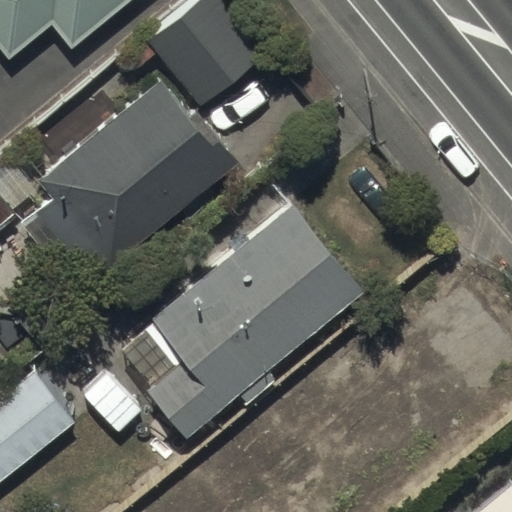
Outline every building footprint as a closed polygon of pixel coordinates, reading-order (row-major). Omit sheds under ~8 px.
[(0,0),(0,35),(4,41),(49,5),(67,27),(99,0),(0,0)] [(168,0),(141,23),(194,86),(258,32),(231,0),(168,0)] [(287,179),(146,294),(152,302),(118,330),(147,364),(142,368),(181,415),(231,374),(242,387),(272,362),(261,349),(361,268),(287,179)] [(426,363),(390,321),(228,457),(273,509),(293,492),(310,511),(336,511),(477,395),(440,351),(426,363)] [(0,462),(72,406),(31,354),(0,378),(0,462)] [(511,511),(511,463),(509,460),(445,511),(511,511)]
